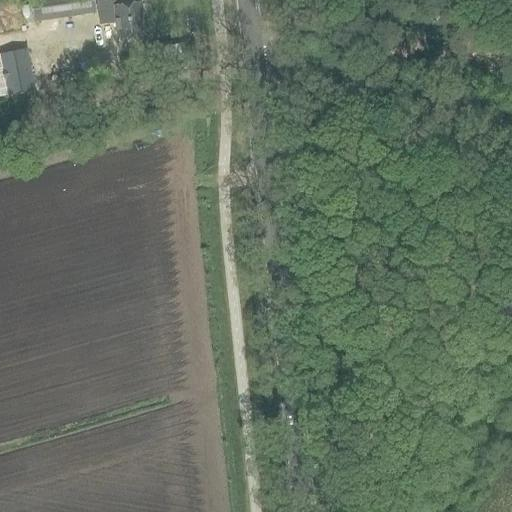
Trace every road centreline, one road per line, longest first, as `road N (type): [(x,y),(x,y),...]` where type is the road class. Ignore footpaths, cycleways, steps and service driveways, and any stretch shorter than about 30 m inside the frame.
road 1 (secondary): [(303,511),(253,66)]
road 2 (unclassified): [(511,127),(253,66)]
